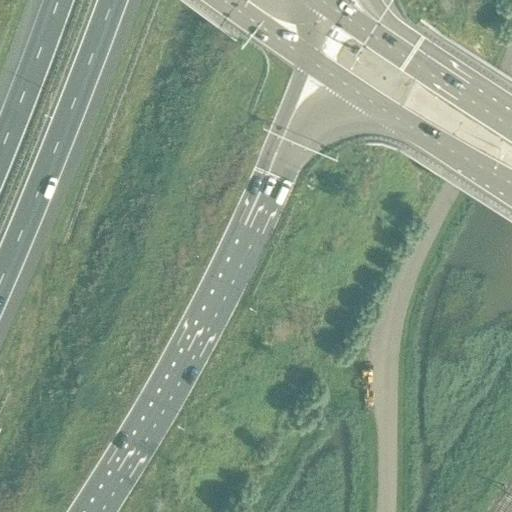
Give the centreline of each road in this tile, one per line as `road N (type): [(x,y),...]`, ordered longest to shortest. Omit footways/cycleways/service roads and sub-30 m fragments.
road 1 (motorway): [(85,511),(221,275),(314,60)]
road 2 (unclassified): [(387,511),(388,323),(511,63)]
road 3 (motorway): [(0,290),(112,0)]
road 4 (secondary): [(314,60),(511,186)]
road 5 (secondary): [(511,116),(332,4)]
road 6 (motorway): [(54,0),(0,143)]
